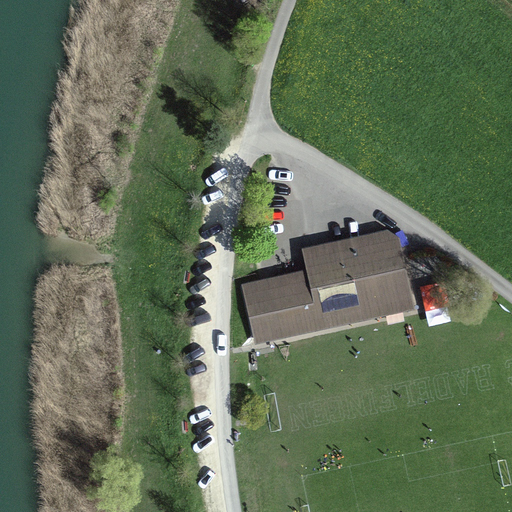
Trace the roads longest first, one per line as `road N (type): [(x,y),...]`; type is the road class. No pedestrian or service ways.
road 1 (unclassified): [(511,294),(324,164),(248,131),(212,259),(214,438),(224,511)]
road 2 (track): [(288,0),(248,131)]
